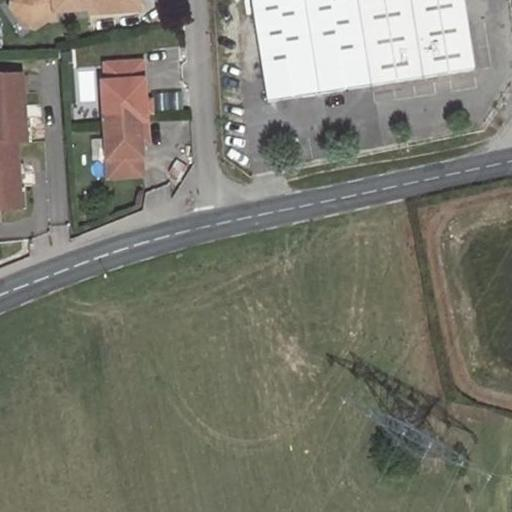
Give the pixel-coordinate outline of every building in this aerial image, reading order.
[(141,10),(139,0),(15,0),(14,1),(33,27),(47,15),(57,14),(91,11),(92,15),(141,10)] [(249,0),(267,107),(471,73),(459,0),(249,0)] [(33,27),(14,1),(13,10),(28,30),(37,32),(49,23),(58,22),(57,14),(47,15),(33,27)] [(142,62),(105,64),(106,82),(102,82),(107,178),(142,176),(140,142),(139,122),(146,122),(142,62)] [(0,79),(0,145),(19,145),(28,144),(24,78),(0,79)] [(139,122),(140,142),(147,142),(146,122),(139,122)] [(0,212),(23,211),(19,145),(0,145),(0,212)]
